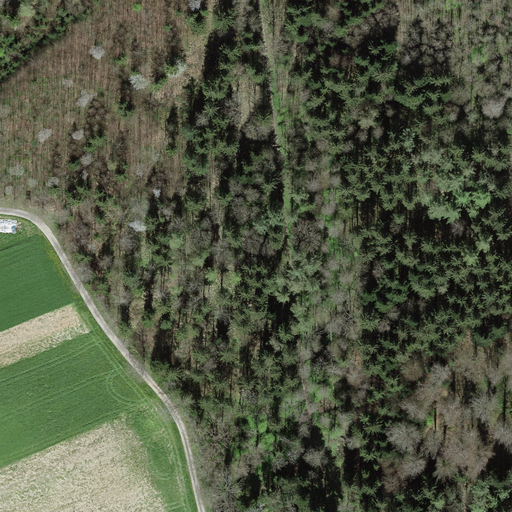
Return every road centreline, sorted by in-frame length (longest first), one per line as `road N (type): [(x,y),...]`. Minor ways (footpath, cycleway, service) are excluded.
road 1 (track): [(258,0),(301,395),(334,511)]
road 2 (track): [(207,511),(185,411),(110,325),(61,237),(28,215),(0,214)]
